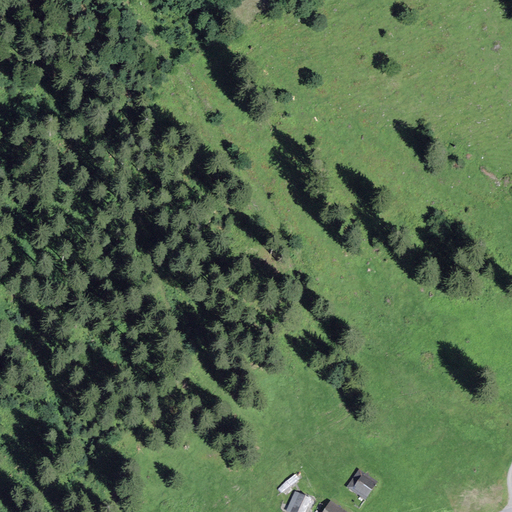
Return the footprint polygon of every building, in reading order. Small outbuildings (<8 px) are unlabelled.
[(362,491),(360,496),(366,499),(377,482),(360,470),(348,487),(353,490),(356,486),(362,491)] [(294,477),(288,482),(291,486),(297,481),(294,477)] [(279,490),(282,493),(291,486),(288,482),(287,482),(279,490)] [(353,490),(360,496),(362,491),(356,486),(353,490)] [(296,492),(287,511),(290,511),(304,511),(311,499),(296,492)]
